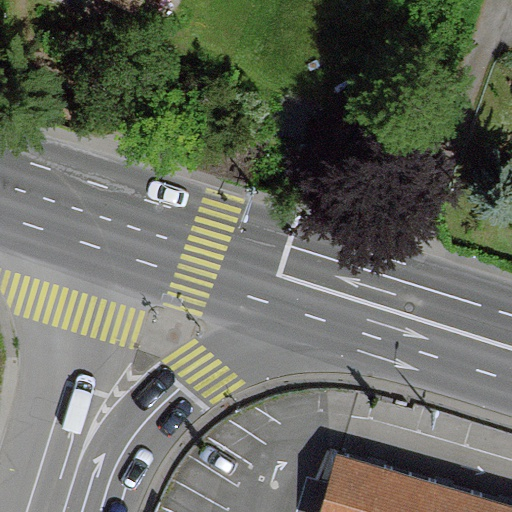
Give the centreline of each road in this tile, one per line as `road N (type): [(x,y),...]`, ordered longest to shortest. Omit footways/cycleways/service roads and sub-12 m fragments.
road 1 (tertiary): [(101,511),(139,430),(180,384),(271,333),(391,308)]
road 2 (tertiary): [(25,511),(107,218)]
road 3 (primary): [(391,308),(107,218)]
road 4 (primary): [(511,346),(391,308)]
